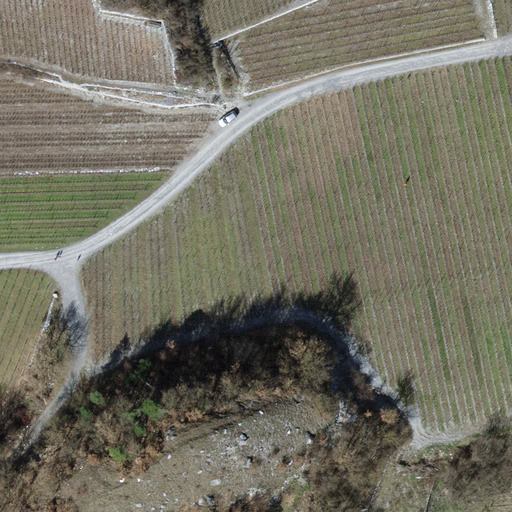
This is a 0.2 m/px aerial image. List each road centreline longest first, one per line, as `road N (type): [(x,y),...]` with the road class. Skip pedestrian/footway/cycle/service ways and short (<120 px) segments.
road 1 (track): [(511,45),(290,95),(236,127),(168,191),(95,243),(63,256),(0,262)]
road 2 (track): [(63,256),(79,341),(68,385),(0,466)]
